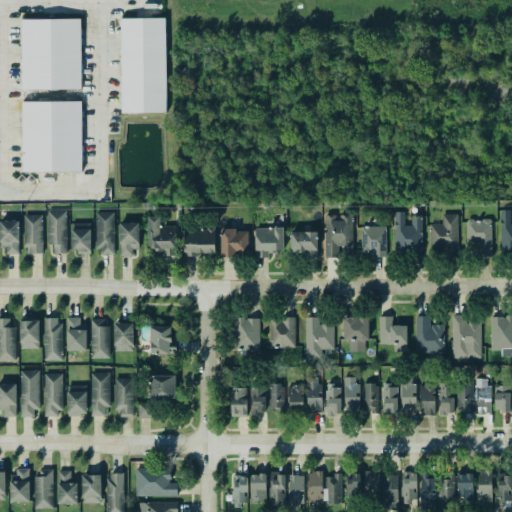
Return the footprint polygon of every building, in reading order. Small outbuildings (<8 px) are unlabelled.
[(166,19),(121,18),(119,112),(164,113),(166,19)] [(80,19),(21,19),(20,89),(79,89),(80,19)] [(79,101),(20,101),(21,171),(80,171),(79,101)] [(65,209),(65,253),(64,253),(64,252),(54,252),(54,253),(52,253),(52,244),(48,244),(46,244),(46,209),(65,209)] [(500,209),(509,209),(509,223),(511,223),(511,254),(499,254),(500,209)] [(392,210),(403,210),(403,224),(411,224),(411,216),(420,216),(422,256),(393,256),(392,210)] [(113,211),(113,254),(100,254),(100,248),(95,248),(95,211),(113,211)] [(23,214),(23,246),(28,246),(29,253),(41,253),(41,214),(23,214)] [(458,214),(442,214),(442,224),(430,224),(430,252),(459,251),(458,214)] [(325,258),(339,258),(338,247),(346,246),(346,254),(353,254),(353,215),(338,215),(324,215),(325,258)] [(177,256),(177,227),(160,227),(160,217),(148,217),(148,248),(161,249),(161,256),(177,256)] [(467,218),(472,218),(473,220),(481,220),(482,218),(488,218),(490,220),(490,255),(464,255),(465,221),(467,218)] [(0,220),(0,246),(5,246),(5,253),(18,253),(18,220),(0,220)] [(118,255),(118,222),(137,222),(137,248),(132,248),(132,256),(118,255)] [(91,223),(71,223),(72,253),(91,253),(91,223)] [(385,225),(385,256),(361,256),(360,225),(385,225)] [(220,256),(220,235),(221,234),(221,227),(235,227),(235,230),(247,230),(247,254),(235,253),(235,257),(220,256)] [(284,251),(283,227),(255,228),(255,258),(270,257),(270,252),(284,251)] [(184,230),(184,252),(191,252),(191,254),(216,253),(215,229),(184,230)] [(318,232),(290,231),(290,253),(307,253),(307,258),(317,258),(318,232)] [(378,315),(391,315),(391,325),(406,325),(406,343),(378,343),(378,315)] [(415,315),(428,315),(429,327),(430,327),(430,324),(442,324),(443,352),(415,352),(415,315)] [(453,358),(481,358),(481,321),(465,321),(465,315),(452,315),(453,358)] [(490,316),(511,315),(511,347),(501,347),(501,349),(490,349),(490,316)] [(333,348),(320,348),(321,358),(304,359),(304,316),(318,316),(318,324),(320,324),(320,322),(332,322),(333,348)] [(342,316),(342,340),(353,340),(353,339),(358,339),(359,341),(364,341),(365,339),(368,339),(368,316),(358,316),(358,317),(356,317),(356,316),(342,316)] [(61,323),(62,359),(44,359),(43,317),(57,317),(57,323),(61,323)] [(258,318),(258,350),(233,350),(233,317),(243,317),(243,319),(246,319),(246,318),(258,318)] [(296,347),(295,317),(270,318),(271,347),(296,347)] [(0,361),(16,361),(15,326),(10,327),(10,318),(0,318),(0,361)] [(67,351),(87,350),(86,324),(80,324),(80,318),(67,318),(67,351)] [(103,318),(103,325),(109,325),(109,357),(90,357),(90,319),(103,318)] [(19,320),(38,320),(38,342),(38,348),(19,348),(19,320)] [(113,322),(114,350),(132,350),(132,344),(133,344),(132,322),(113,322)] [(149,326),(170,325),(171,341),(168,341),(168,345),(175,345),(176,352),(149,353),(149,326)] [(40,410),(39,370),(20,370),(21,417),(34,417),(34,410),(40,410)] [(43,372),(62,373),(62,409),(57,409),(56,415),(43,415),(43,372)] [(110,373),(91,373),(91,416),(105,416),(105,407),(110,407),(110,373)] [(175,376),(150,375),(149,398),(175,399),(175,376)] [(305,377),(316,377),(316,384),(320,384),(320,392),(317,392),(317,396),(321,396),(321,409),(305,409),(305,377)] [(359,411),(359,377),(344,377),(345,411),(359,411)] [(133,417),(134,378),(116,378),(115,416),(133,417)] [(475,378),(486,378),(486,384),(490,384),(490,412),(484,412),(484,413),(476,413),(475,378)] [(382,414),(382,398),(380,398),(380,389),(383,389),(383,382),(389,382),(389,387),(396,386),(396,414),(382,414)] [(0,383),(0,409),(2,409),(2,416),(15,416),(15,383),(0,383)] [(378,412),(378,383),(365,383),(366,412),(378,412)] [(509,383),(510,412),(500,412),(500,408),(494,409),(493,383),(509,383)] [(284,385),(271,384),(271,410),(284,411),(284,385)] [(286,386),(287,415),(302,415),(302,384),(291,384),(291,386),(286,386)] [(416,384),(401,384),(401,412),(416,411),(416,384)] [(87,415),(87,385),(68,386),(68,416),(87,415)] [(341,386),(328,385),(327,413),(340,413),(341,386)] [(435,416),(435,385),(420,386),(420,416),(435,416)] [(472,385),(458,385),(457,410),(472,410),(472,385)] [(453,386),(439,386),(441,414),(454,413),(453,386)] [(247,388),(231,387),(230,416),(246,416),(247,388)] [(265,389),(252,389),(252,413),(266,413),(265,389)] [(138,417),(152,418),(152,404),(138,404),(138,417)] [(15,468),(29,468),(29,501),(10,501),(10,475),(15,475),(15,468)] [(39,475),(39,469),(52,469),(52,508),(33,508),(33,476),(39,475)] [(134,480),(134,496),(177,496),(177,481),(169,482),(169,469),(145,469),(145,480),(134,480)] [(76,470),(57,471),(58,504),(76,504),(76,470)] [(307,473),(306,505),(322,505),(321,471),(306,470),(307,473)] [(492,470),(477,470),(478,502),(492,502),(492,470)] [(269,471),(269,487),(268,487),(268,495),(270,495),(270,503),(277,503),(277,506),(283,506),(283,474),(276,474),(276,471),(269,471)] [(364,500),(379,501),(379,471),(365,471),(364,500)] [(105,511),(105,477),(110,477),(110,473),(123,473),(123,511),(105,511)] [(249,475),(250,475),(250,474),(256,474),(256,475),(257,475),(257,474),(258,474),(258,473),(264,473),(264,474),(265,474),(265,500),(257,500),(257,503),(252,503),(252,502),(249,502),(249,475)] [(360,499),(360,473),(344,473),(344,477),(323,477),(324,503),(344,503),(344,499),(360,499)] [(397,473),(397,509),(382,509),(381,473),(397,473)] [(417,501),(416,473),(402,473),(403,501),(417,501)] [(471,473),(472,499),(462,500),(462,496),(456,496),(456,473),(471,473)] [(81,503),(101,503),(102,475),(82,475),(81,503)] [(233,506),(240,506),(239,502),(246,502),(246,476),(239,476),(239,475),(236,475),(232,475),(232,490),(231,490),(231,499),(233,499),(233,506)] [(421,475),(420,508),(435,508),(435,475),(421,475)] [(502,475),(503,480),(496,480),(496,490),(495,490),(495,497),(497,497),(497,504),(504,504),(504,500),(511,500),(510,475),(502,475)] [(289,476),(303,476),(303,510),(287,510),(289,476)] [(447,503),(455,503),(455,479),(446,480),(447,503)] [(177,511),(177,502),(139,503),(138,511),(177,511)]
